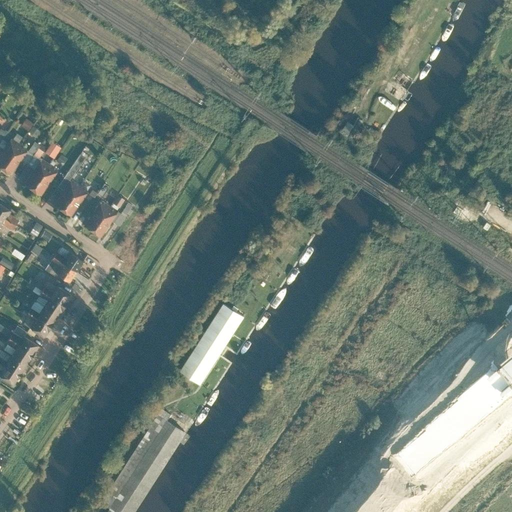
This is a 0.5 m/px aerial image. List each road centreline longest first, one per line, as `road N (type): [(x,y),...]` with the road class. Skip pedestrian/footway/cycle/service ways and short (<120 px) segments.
road 1 (residential): [(0,429),(110,261),(0,190)]
road 2 (primary): [(511,382),(382,511)]
